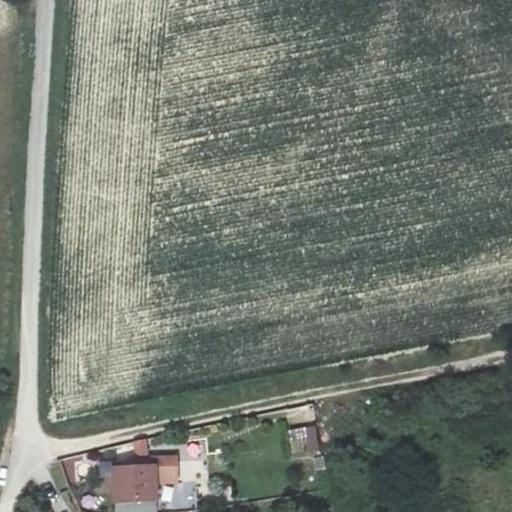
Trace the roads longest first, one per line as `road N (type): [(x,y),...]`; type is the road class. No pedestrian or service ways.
road 1 (residential): [(8,511),(24,449),(44,0)]
road 2 (track): [(511,357),(24,449)]
